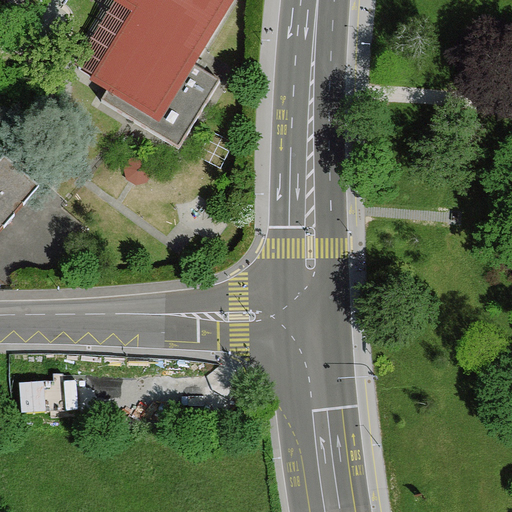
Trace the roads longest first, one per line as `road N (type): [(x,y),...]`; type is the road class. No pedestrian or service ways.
road 1 (primary): [(312,313),(319,0)]
road 2 (tertiary): [(0,316),(312,313)]
road 3 (primary): [(334,511),(312,313)]
